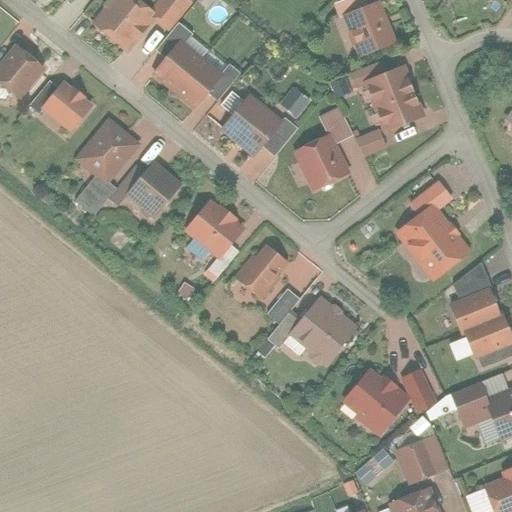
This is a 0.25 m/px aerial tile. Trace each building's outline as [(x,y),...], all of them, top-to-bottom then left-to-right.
[(138,9),(141,4),(135,0),(91,0),(79,17),(113,42),(138,9)] [(153,21),(169,0),(135,0),(141,4),(138,9),(153,21)] [(383,34),(368,0),(353,0),(331,9),(348,49),(383,34)] [(187,50),(166,32),(138,65),(160,83),(187,50)] [(34,62),(6,39),(0,46),(0,85),(9,93),(34,62)] [(209,69),(187,50),(160,83),(181,101),(209,69)] [(370,67),(365,56),(336,69),(340,79),(353,74),(370,67)] [(401,86),(392,59),(370,67),(353,74),(363,99),(401,86)] [(55,125),(79,98),(52,74),(28,101),(55,125)] [(270,96),(289,104),(298,86),(279,77),(270,96)] [(511,84),(490,114),(511,129),(511,84)] [(371,123),(409,110),(401,86),(363,99),(371,123)] [(246,136),(266,110),(237,87),(207,124),(237,148),(246,136)] [(340,127),(328,100),(310,108),(317,125),(322,135),(340,127)] [(261,148),(282,121),(266,110),(246,136),(261,148)] [(92,175),(125,136),(97,113),(64,151),(82,167),(92,175)] [(373,138),(366,122),(345,130),(352,147),(373,138)] [(322,135),(317,125),(279,142),(297,182),(335,165),(322,135)] [(168,177),(140,154),(111,189),(139,212),(168,177)] [(82,167),(61,195),(80,209),(101,181),(92,175),(82,167)] [(434,188),(424,176),(395,198),(405,210),(421,198),(434,188)] [(232,222),(198,193),(170,226),(204,255),(218,239),(232,222)] [(382,227),(418,274),(456,244),(421,198),(405,210),(382,227)] [(276,257),(254,237),(223,270),(246,291),(276,257)] [(203,271),(226,246),(218,239),(204,255),(196,264),(203,271)] [(479,281),(469,254),(442,274),(449,292),(479,281)] [(284,290),(271,281),(253,306),(266,314),(274,304),(284,290)] [(489,310),(479,281),(449,292),(439,296),(449,324),(489,310)] [(346,318),(307,288),(286,314),(278,324),(302,342),(295,350),(311,363),(346,318)] [(266,314),(252,331),(264,341),(278,324),(286,314),(274,304),(266,314)] [(498,335),(489,310),(449,324),(459,350),(466,347),(498,335)] [(470,359),(502,348),(498,335),(466,347),(470,359)] [(422,390),(408,360),(391,368),(405,399),(422,390)] [(394,393),(357,362),(328,396),(365,427),(394,393)] [(465,377),(438,388),(446,408),(474,397),(465,377)] [(511,420),(511,377),(473,391),(474,397),(487,430),(511,420)] [(424,465),(411,432),(385,442),(397,475),(424,465)] [(355,476),(383,449),(371,436),(343,463),(355,476)] [(511,452),(502,456),(511,481),(511,452)] [(511,508),(511,481),(502,456),(485,463),(488,470),(466,478),(478,511),(484,511),(507,503),(510,510),(511,508)] [(422,511),(410,481),(371,496),(377,511),(422,511)] [(357,511),(352,499),(331,507),(333,511),(357,511)]
